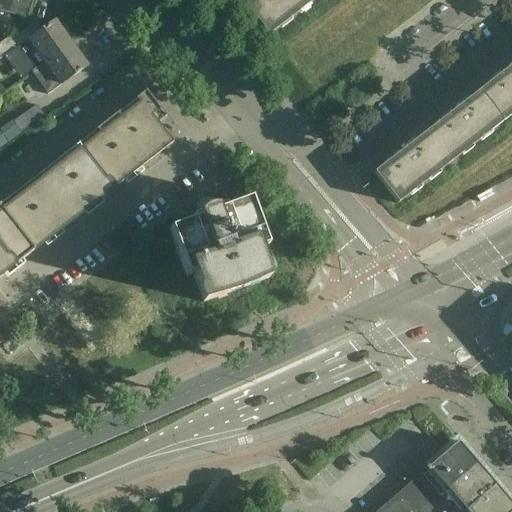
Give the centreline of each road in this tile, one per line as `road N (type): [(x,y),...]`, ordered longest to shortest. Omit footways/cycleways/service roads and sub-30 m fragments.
road 1 (secondary): [(6,511),(418,333)]
road 2 (secondary): [(391,300),(0,473)]
road 3 (tertiary): [(297,168),(132,0)]
road 4 (tertiary): [(417,287),(297,168)]
road 5 (tertiary): [(297,168),(391,300)]
road 6 (residential): [(418,333),(511,443)]
